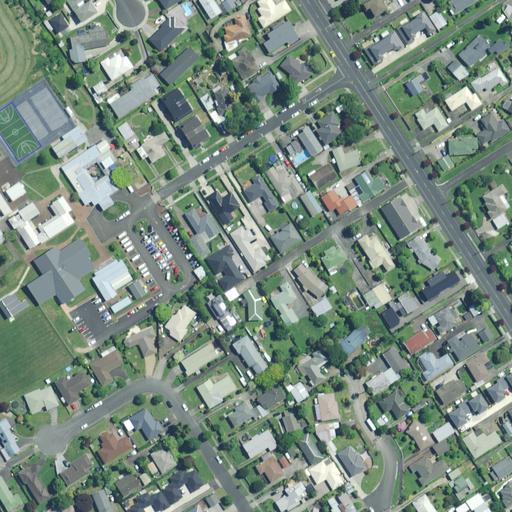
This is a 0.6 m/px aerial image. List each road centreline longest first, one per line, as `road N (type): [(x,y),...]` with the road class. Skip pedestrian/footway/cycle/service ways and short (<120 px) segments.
road 1 (residential): [(247,511),(159,387),(139,387),(51,441)]
road 2 (residential): [(353,72),(156,199)]
road 3 (tertiary): [(353,72),(432,196)]
road 4 (tertiary): [(432,196),(511,320)]
road 5 (residential): [(384,511),(392,457),(366,426),(354,379)]
